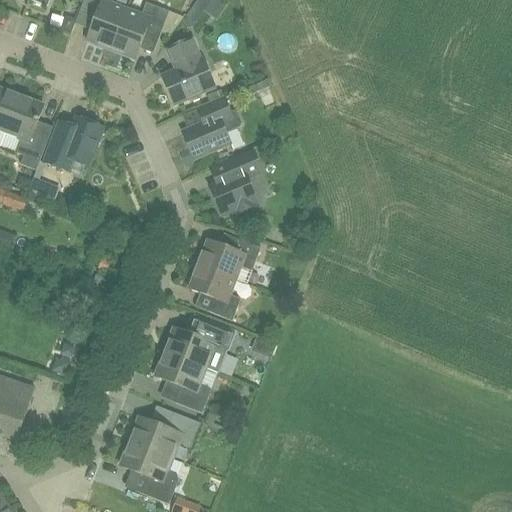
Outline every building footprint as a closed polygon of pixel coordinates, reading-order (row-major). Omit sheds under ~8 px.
[(86,42),(110,51),(126,10),(111,5),(112,0),(83,0),(80,10),(96,16),(86,42)] [(126,10),(110,51),(134,61),(144,35),(158,40),(169,12),(145,4),(141,16),(126,10)] [(71,18),(65,21),(61,31),(71,35),(76,20),(71,18)] [(215,89),(202,59),(200,60),(192,40),(166,51),(174,71),(160,77),(173,107),(188,100),(193,102),(199,100),(200,95),(215,89)] [(0,132),(5,134),(19,97),(0,89),(0,132)] [(19,97),(5,134),(15,138),(17,144),(14,153),(23,157),(20,165),(36,171),(46,145),(31,139),(43,106),(19,97)] [(230,114),(223,99),(196,110),(202,124),(181,133),(194,161),(230,145),(225,133),(239,127),(240,124),(236,114),(233,113),(230,114)] [(88,168),(103,129),(75,118),(72,127),(59,122),(43,163),(69,173),(73,162),(88,168)] [(150,152),(137,158),(144,171),(156,165),(150,152)] [(237,218),(243,221),(255,215),(257,210),(255,204),(257,203),(244,173),(259,166),(252,152),(227,163),(232,176),(208,187),(221,218),(234,212),(237,218)] [(29,194),(38,198),(44,186),(34,182),(29,194)] [(0,189),(0,201),(2,202),(1,205),(24,212),(35,215),(40,205),(30,201),(28,199),(6,192),(0,189)] [(0,248),(7,251),(13,237),(0,231),(0,248)] [(207,242),(198,266),(235,280),(241,265),(253,270),(260,249),(236,239),(231,251),(207,242)] [(231,292),(235,280),(198,266),(188,290),(213,299),(208,313),(232,322),(240,300),(233,297),(231,292)] [(173,329),(164,353),(205,369),(209,358),(214,360),(224,358),(234,333),(206,323),(199,339),(173,329)] [(265,356),(270,358),(276,343),(271,341),(265,356)] [(65,356),(63,361),(61,360),(56,363),(52,372),(66,377),(77,349),(65,345),(62,354),(65,356)] [(205,369),(164,353),(155,378),(181,388),(175,404),(202,414),(210,393),(208,387),(199,384),(205,369)] [(0,377),(0,436),(16,442),(34,389),(0,377)] [(139,419),(129,443),(172,459),(178,445),(190,449),(200,424),(173,414),(167,429),(139,419)] [(172,459),(129,443),(120,467),(148,478),(141,495),(169,505),(178,480),(171,472),(168,471),(172,459)] [(0,511),(11,511),(0,492),(0,511)] [(191,511),(194,506),(183,502),(178,511),(191,511)]
